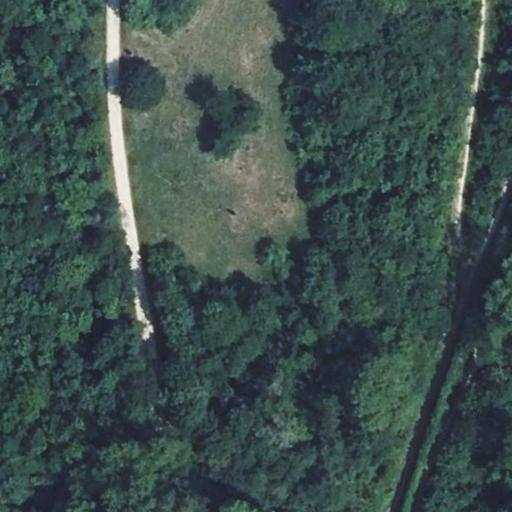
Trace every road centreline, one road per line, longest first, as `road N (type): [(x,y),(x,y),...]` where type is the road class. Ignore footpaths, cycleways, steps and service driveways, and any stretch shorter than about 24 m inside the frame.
road 1 (track): [(144,511),(158,470),(159,417),(113,104),(114,0)]
road 2 (track): [(453,312),(481,0)]
road 3 (track): [(0,362),(159,461)]
road 4 (track): [(453,312),(511,154)]
